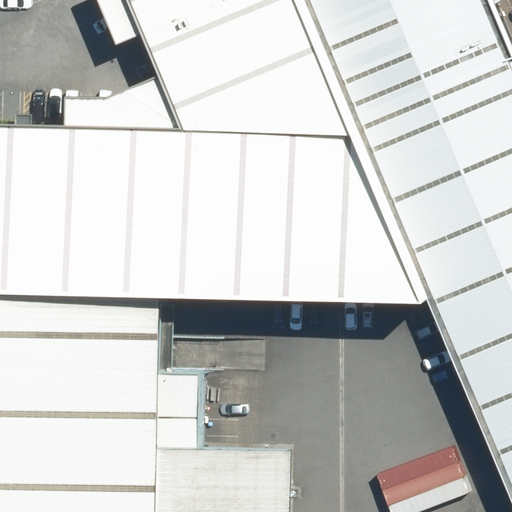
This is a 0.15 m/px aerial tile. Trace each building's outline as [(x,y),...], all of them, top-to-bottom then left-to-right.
[(127,0),(130,7),(147,44),(249,0),(127,0)] [(359,141),(300,0),(249,0),(147,44),(174,105),(186,133),(182,301),(428,311),(359,141)] [(511,511),(511,112),(466,0),(300,0),(359,141),(428,311),(502,511),(511,511)] [(0,296),(159,300),(182,301),(186,133),(155,133),(107,132),(0,129),(0,296)] [(0,296),(0,511),(296,511),(298,447),(168,444),(159,300),(0,296)]
